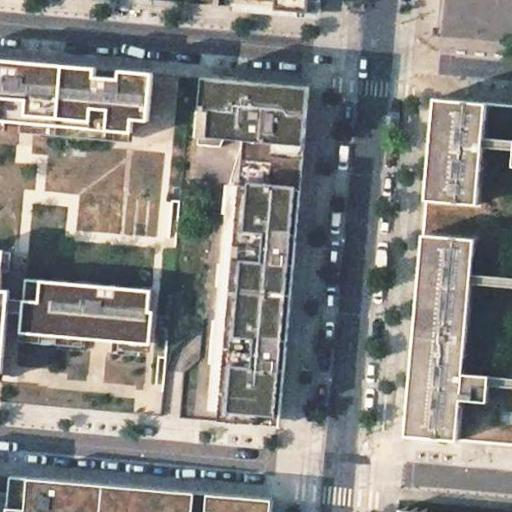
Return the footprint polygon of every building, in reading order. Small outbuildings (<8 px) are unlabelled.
[(234,0),(233,7),(319,14),(320,5),(320,0),(234,0)] [(135,117),(139,71),(0,59),(0,111),(11,113),(10,122),(22,123),(23,114),(134,123),(135,117)] [(139,71),(135,117),(151,119),(155,73),(139,71)] [(226,79),(204,77),(199,135),(244,139),(219,421),(280,426),(288,343),(299,214),(311,87),(226,79)] [(511,104),(435,97),(405,438),(511,447),(511,104)] [(0,111),(0,121),(10,122),(11,113),(0,111)] [(133,133),(134,123),(23,114),(22,123),(133,133)] [(0,264),(3,264),(2,270),(12,271),(14,252),(0,250),(0,264)] [(0,372),(3,373),(8,309),(10,297),(10,290),(1,289),(2,270),(3,264),(0,264),(0,372)] [(151,308),(152,290),(28,279),(26,298),(25,311),(23,338),(44,340),(58,341),(86,344),(121,347),(149,349),(153,308),(151,308)] [(10,297),(8,309),(25,311),(26,298),(10,297)] [(43,348),(44,340),(23,338),(22,346),(43,348)] [(86,352),(86,344),(58,341),(58,350),(86,352)] [(148,358),(149,349),(121,347),(120,355),(148,358)] [(270,511),(272,498),(11,474),(9,493),(0,492),(0,511),(270,511)]
